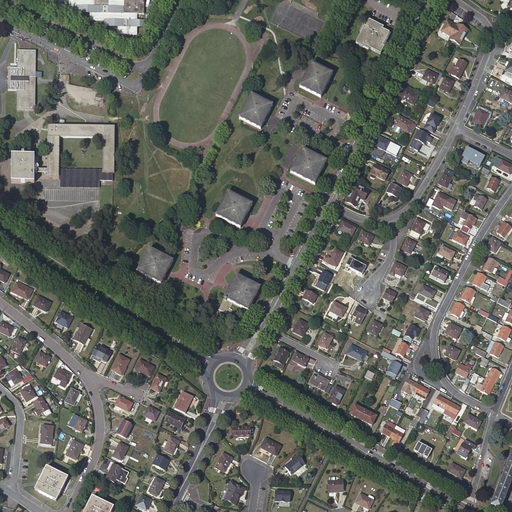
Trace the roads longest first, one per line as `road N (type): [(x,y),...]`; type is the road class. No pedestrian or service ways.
road 1 (residential): [(492,415),(449,388),(434,334),(511,188)]
road 2 (tertiary): [(214,361),(0,220)]
road 3 (tertiary): [(241,391),(359,464),(458,509)]
road 4 (tertiary): [(458,509),(424,481),(247,381)]
road 5 (tertiary): [(0,238),(208,369)]
road 6 (tertiary): [(426,9),(326,202)]
road 7 (residential): [(146,70),(0,0)]
road 8 (residential): [(0,20),(131,85),(142,78)]
road 9 (residential): [(446,0),(483,20),(490,35),(455,127)]
road 10 (residential): [(85,375),(103,426),(70,511)]
road 11 (tertiary): [(326,202),(260,327)]
